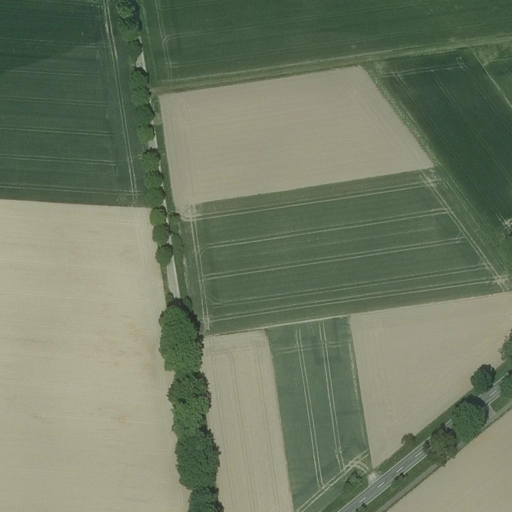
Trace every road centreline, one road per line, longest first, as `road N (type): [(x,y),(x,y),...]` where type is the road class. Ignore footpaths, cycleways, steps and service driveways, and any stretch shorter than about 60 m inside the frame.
road 1 (unclassified): [(130,0),(206,511)]
road 2 (track): [(143,91),(511,40)]
road 3 (tertiary): [(348,511),(511,378)]
